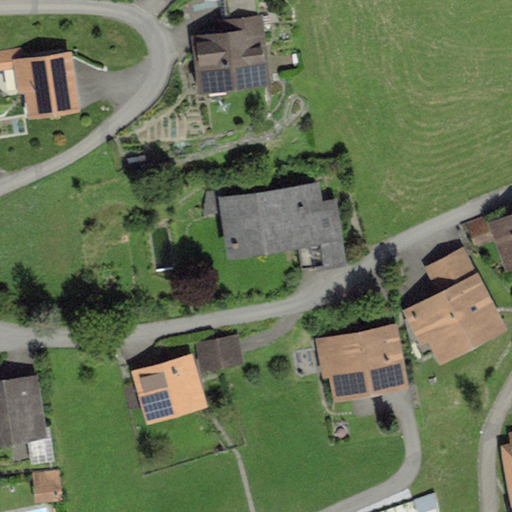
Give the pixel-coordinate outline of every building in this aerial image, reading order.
[(265,83),(256,13),(212,18),(214,31),(186,35),(193,93),(265,83)] [(0,71),(14,69),(18,95),(26,94),(30,120),(80,112),(71,52),(23,59),(21,49),(0,51),(0,71)] [(317,199),(315,180),(214,195),(223,258),(316,244),(319,268),(342,264),(332,197),(317,199)] [(511,209),(484,221),(481,214),(458,223),(467,246),(490,237),(504,270),(511,267),(511,209)] [(497,318),(462,252),(446,260),(461,289),(426,307),(446,345),(497,318)] [(394,375),(386,334),(322,346),(326,367),(333,365),(336,380),(343,379),(344,385),(394,375)] [(237,357),(234,340),(203,346),(206,363),(237,357)] [(189,370),(187,362),(142,376),(153,410),(197,397),(192,382),(201,379),(197,368),(189,370)] [(0,434),(38,428),(31,383),(0,388),(0,434)] [(37,473),(39,497),(59,496),(57,471),(37,473)]
